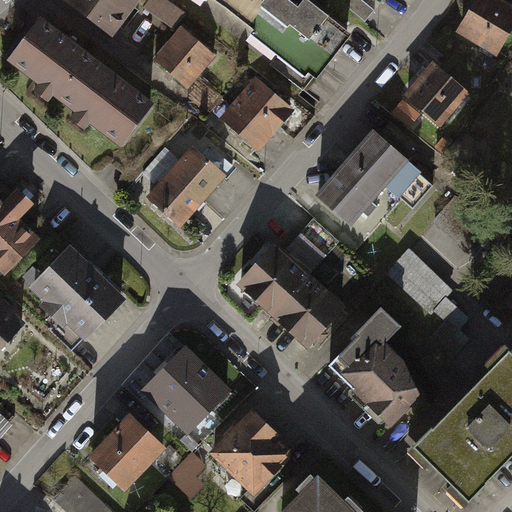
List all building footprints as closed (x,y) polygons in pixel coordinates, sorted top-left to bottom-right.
[(143,0),(67,0),(65,3),(117,39),(143,0)] [(203,0),(322,86),(360,35),(312,0),(203,0)] [(511,41),(511,6),(502,0),(480,0),(461,32),(502,58),(511,41)] [(160,107),(45,18),(11,62),(126,151),(160,107)] [(221,57),(184,27),(155,64),(192,93),(221,57)] [(474,95),(436,63),(408,96),(446,128),(474,95)] [(299,112),(258,78),(223,118),(264,152),(299,112)] [(413,162),(377,130),(319,194),(356,226),(413,162)] [(232,180),(196,147),(150,198),(186,230),(232,180)] [(8,206),(0,198),(0,265),(10,275),(43,240),(24,222),(38,206),(23,191),(8,206)] [(350,311),(280,244),(241,284),(312,351),(350,311)] [(129,301),(73,249),(37,289),(62,312),(56,318),(87,347),(129,301)] [(452,299),(457,294),(413,250),(392,271),(444,323),(460,307),(452,299)] [(0,357),(29,326),(0,299),(0,357)] [(405,328),(383,310),(335,366),(358,388),(353,395),(395,430),(427,398),(411,362),(392,346),(405,328)] [(230,391),(189,353),(151,394),(191,432),(230,391)] [(511,467),(511,357),(422,451),(478,504),(511,467)] [(0,413),(0,440),(2,442),(16,427),(0,413)] [(171,450),(134,414),(93,456),(130,492),(171,450)] [(299,456),(260,416),(219,456),(258,496),(299,456)] [(360,511),(324,476),(288,511),(360,511)] [(111,511),(76,478),(56,498),(70,511),(111,511)]
